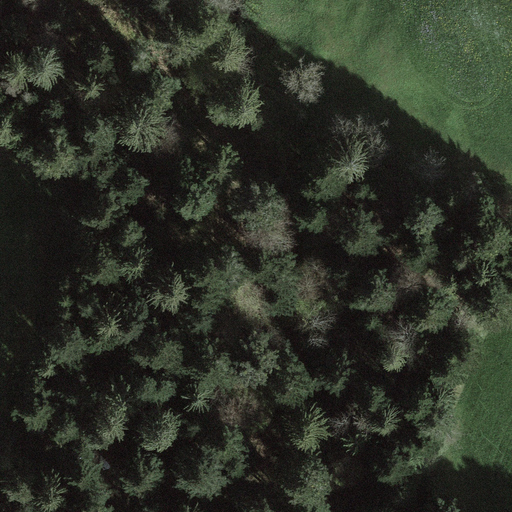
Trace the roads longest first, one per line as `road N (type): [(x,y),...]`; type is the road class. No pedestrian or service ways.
road 1 (track): [(511,301),(471,356),(417,511)]
road 2 (track): [(111,511),(0,453)]
